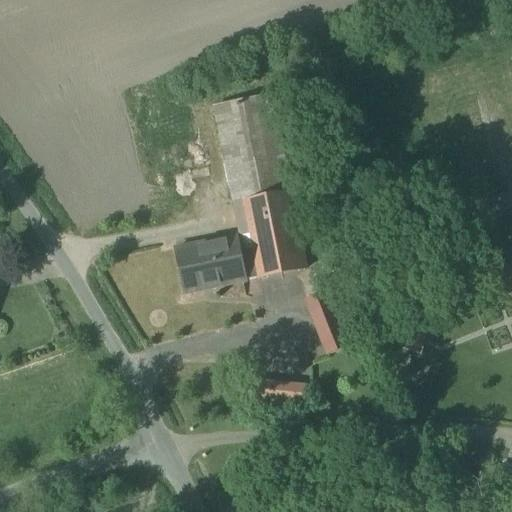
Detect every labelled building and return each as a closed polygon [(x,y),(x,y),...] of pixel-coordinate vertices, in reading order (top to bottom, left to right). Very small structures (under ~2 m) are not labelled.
[(272,97),(216,110),(234,206),(243,204),(253,251),(241,254),(246,277),(257,275),(258,281),(306,271),(272,97)] [(197,125),(169,132),(173,149),(201,141),(197,125)] [(189,190),(164,194),(163,187),(149,190),(156,229),(195,221),(189,190)] [(238,238),(175,251),(184,295),(247,283),(246,277),(241,254),(238,238)] [(334,290),(305,302),(328,358),(356,346),(334,290)] [(307,385),(252,381),(249,412),(304,417),(307,385)] [(511,474),(511,472),(499,467),(494,480),(507,485),(511,474)]
